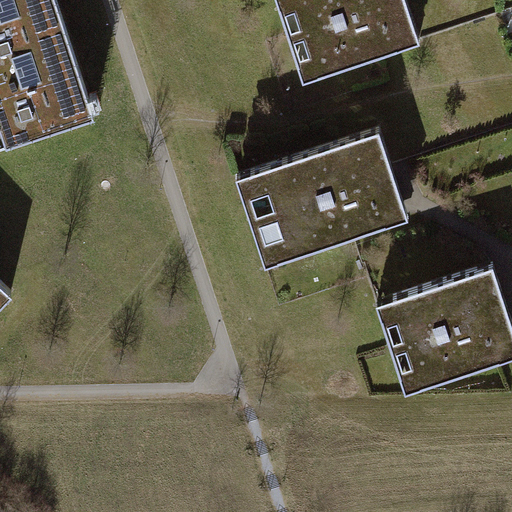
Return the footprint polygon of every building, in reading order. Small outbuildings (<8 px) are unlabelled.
[(0,0),(0,159),(100,128),(58,0),(0,0)] [(275,0),(303,83),(421,44),(406,0),(275,0)] [(381,132),(243,180),(272,265),(411,217),(398,179),(381,132)] [(0,302),(18,283),(0,266),(0,302)] [(511,316),(496,270),(382,308),(410,392),(511,357),(511,316)]
